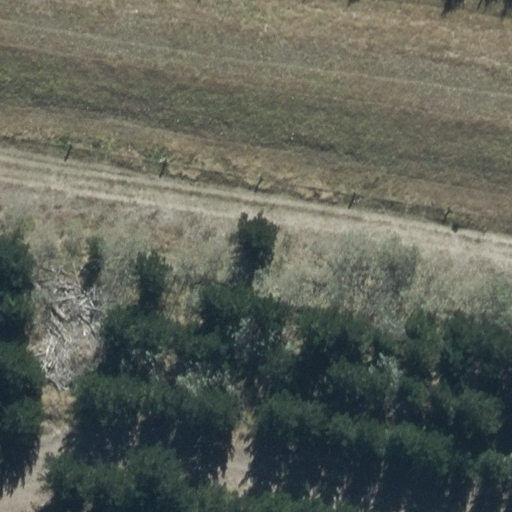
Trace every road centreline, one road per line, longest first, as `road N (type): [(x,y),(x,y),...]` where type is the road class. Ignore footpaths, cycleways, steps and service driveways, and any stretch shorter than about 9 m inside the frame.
road 1 (unclassified): [(511,265),(0,177)]
road 2 (track): [(408,511),(184,447),(87,457),(5,511)]
